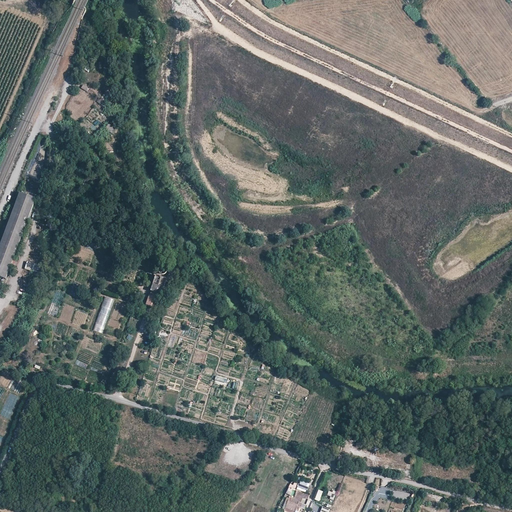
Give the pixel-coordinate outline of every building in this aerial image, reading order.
[(58,123),(56,122),(59,112),(53,111),(49,129),(56,131),(58,123)] [(111,132),(114,128),(109,124),(105,128),(111,132)] [(0,249),(0,277),(7,280),(37,200),(21,194),(0,249)] [(24,268),(36,272),(39,265),(27,261),(24,268)] [(151,292),(162,296),(167,280),(156,276),(151,292)] [(157,306),(159,300),(160,297),(151,294),(147,306),(156,310),(157,306)] [(104,296),(94,331),(103,334),(113,299),(104,296)] [(214,383),(226,385),(228,379),(215,376),(214,383)] [(361,459),(358,458),(358,454),(358,453),(352,452),(353,449),(351,449),(351,443),(346,441),(342,461),(347,463),(359,466),(361,459)] [(306,483),(299,480),(296,487),(306,490),(307,487),(305,486),(306,483)] [(289,488),(286,497),(297,502),(299,497),(306,500),(308,496),(289,488)] [(288,509),(293,511),(293,510),(296,511),(298,507),(295,506),(297,502),(286,497),(281,509),(283,510),(284,507),(288,509)]
